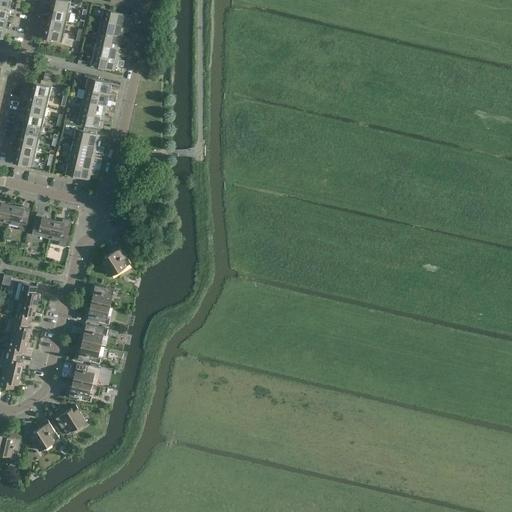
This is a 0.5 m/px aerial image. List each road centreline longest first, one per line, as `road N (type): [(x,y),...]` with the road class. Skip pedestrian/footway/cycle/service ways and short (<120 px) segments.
road 1 (residential): [(0,408),(18,409),(52,384),(79,248),(99,230),(104,206)]
road 2 (residential): [(104,206),(145,26),(143,12),(123,0)]
road 3 (residential): [(0,124),(37,0)]
